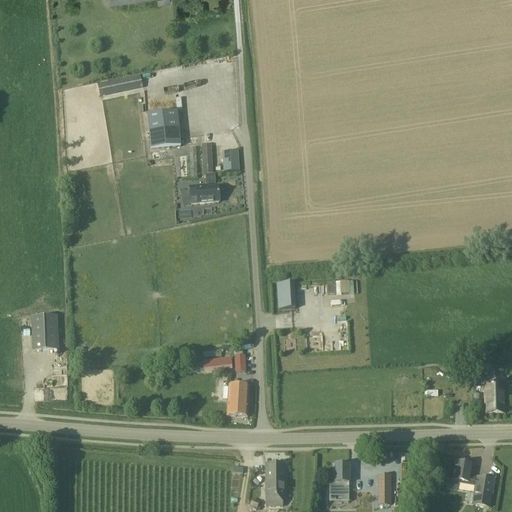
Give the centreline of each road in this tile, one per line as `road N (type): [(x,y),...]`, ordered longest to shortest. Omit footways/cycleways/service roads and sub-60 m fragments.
road 1 (unclassified): [(263,439),(238,42)]
road 2 (tertiary): [(263,439),(0,424)]
road 3 (tertiary): [(511,434),(263,439)]
